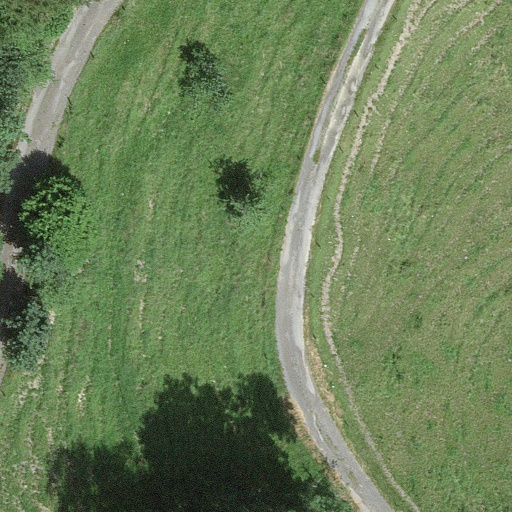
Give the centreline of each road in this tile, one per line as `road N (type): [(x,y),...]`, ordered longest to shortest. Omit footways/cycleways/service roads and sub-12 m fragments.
road 1 (track): [(384,511),(301,390),(290,321),(309,197),(378,0)]
road 2 (track): [(100,0),(32,155),(0,312)]
